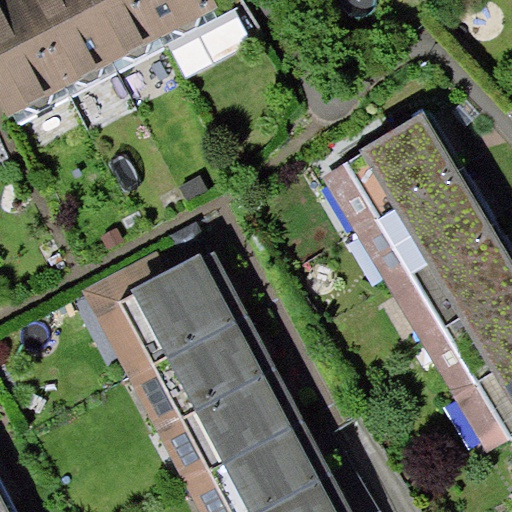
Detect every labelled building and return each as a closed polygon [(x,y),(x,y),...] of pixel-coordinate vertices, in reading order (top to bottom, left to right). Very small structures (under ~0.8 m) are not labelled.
[(0,0),(0,69),(21,109),(74,81),(31,0),(0,0)] [(31,0),(74,81),(123,56),(94,0),(31,0)] [(94,0),(123,56),(173,30),(157,0),(94,0)] [(223,4),(220,0),(157,0),(173,30),(223,4)] [(356,152),(395,213),(476,165),(435,102),(356,152)] [(476,165),(395,213),(429,269),(511,220),(476,165)] [(511,222),(511,220),(429,269),(462,324),(511,292),(511,222)] [(231,248),(143,293),(178,359),(265,314),(231,248)] [(511,292),(462,324),(497,381),(511,372),(511,292)] [(265,314),(178,359),(205,415),(292,369),(265,314)] [(292,369),(205,415),(234,470),(322,424),(292,369)] [(511,372),(497,381),(511,407),(511,372)] [(322,424),(234,470),(257,511),(282,511),(349,478),(322,424)] [(0,459),(0,511),(11,511),(24,506),(0,459)] [(282,511),(366,511),(349,478),(282,511)]
